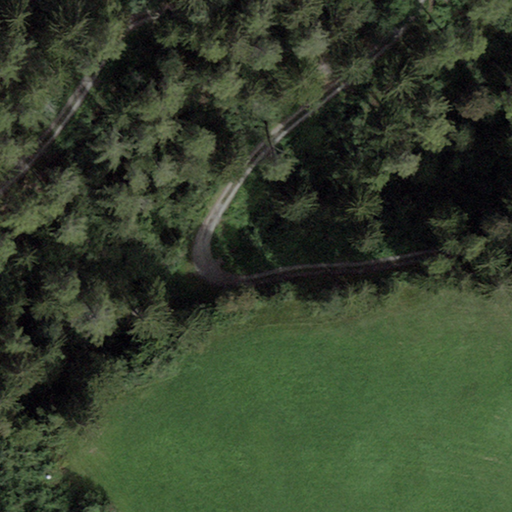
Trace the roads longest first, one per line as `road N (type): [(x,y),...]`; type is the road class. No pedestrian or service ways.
road 1 (track): [(407,0),(238,185),(209,238),(215,271),(244,277),(511,247)]
road 2 (track): [(0,175),(92,60),(200,0)]
